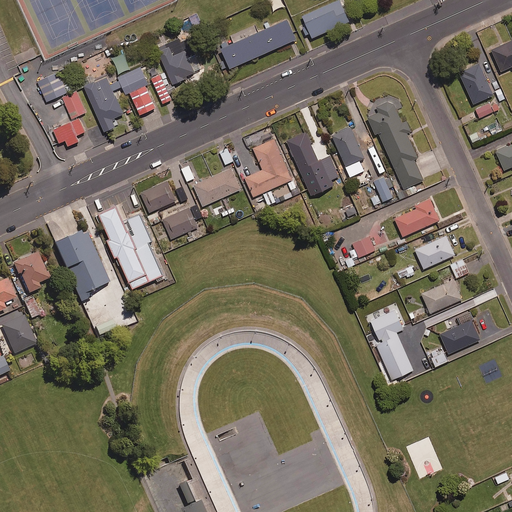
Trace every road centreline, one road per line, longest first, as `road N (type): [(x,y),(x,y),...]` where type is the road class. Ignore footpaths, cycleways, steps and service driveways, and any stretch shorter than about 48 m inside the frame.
road 1 (residential): [(402,37),(0,216)]
road 2 (residential): [(402,37),(511,282)]
